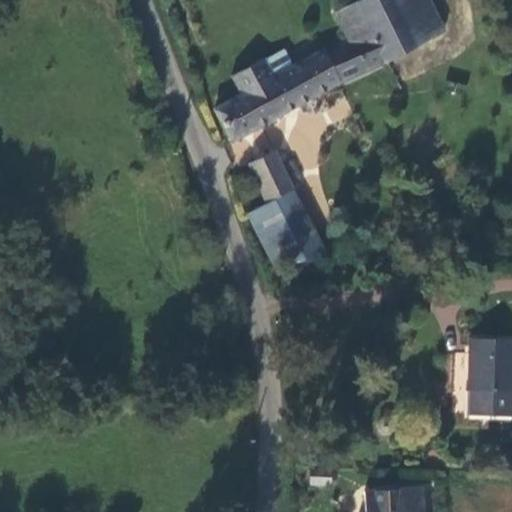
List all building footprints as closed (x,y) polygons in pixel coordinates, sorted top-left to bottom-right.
[(356,0),(331,13),(345,39),(321,51),(339,84),(444,31),(427,0),(356,0)] [(247,90),(213,108),(231,142),(339,84),(321,51),(271,76),(262,60),(237,73),(247,90)] [(441,100),(483,78),(475,63),(433,84),(437,93),(441,100)] [(248,165),(266,203),(295,189),(292,183),(304,177),(293,158),(281,163),(274,151),(248,165)] [(295,189),(266,203),(247,212),(274,267),(327,255),(295,189)] [(511,340),(471,339),(470,393),(511,394),(511,340)] [(366,489),(366,511),(423,511),(424,490),(366,489)]
